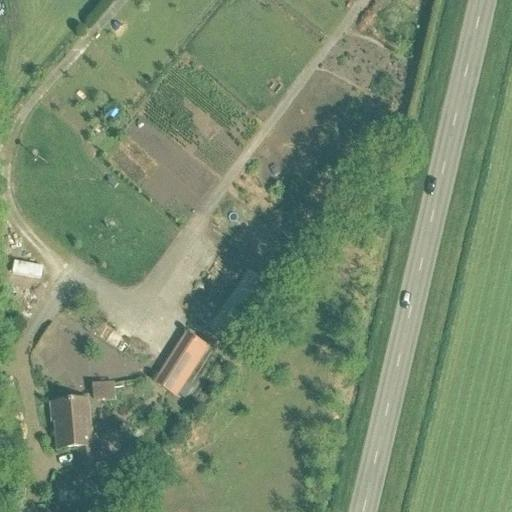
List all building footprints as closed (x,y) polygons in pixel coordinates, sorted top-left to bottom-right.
[(278,271),(293,250),(227,201),(212,221),(278,271)] [(199,290),(215,304),(231,285),(235,288),(254,266),(235,250),(199,290)] [(230,350),(272,292),(247,274),(205,332),(230,350)] [(175,401),(208,350),(186,336),(153,386),(175,401)] [(126,382),(105,383),(106,398),(127,397),(126,382)] [(92,438),(89,402),(51,406),(53,424),(55,424),(58,453),(78,451),(80,467),(108,464),(105,437),(92,438)] [(118,468),(138,480),(150,460),(130,448),(118,468)] [(88,469),(62,469),(62,487),(88,487),(88,469)]
